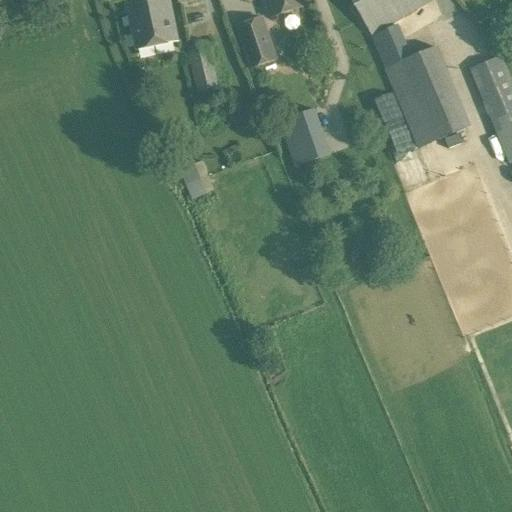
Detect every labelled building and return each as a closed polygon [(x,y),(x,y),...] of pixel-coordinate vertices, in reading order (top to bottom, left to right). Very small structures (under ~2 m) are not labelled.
[(124,0),(135,51),(177,42),(167,0),(124,0)] [(262,0),(268,19),(305,7),(302,0),(262,0)] [(348,0),(371,37),(432,1),(431,0),(348,0)] [(235,27),(249,70),(277,61),(262,17),(235,27)] [(187,48),(197,93),(203,91),(204,95),(215,93),(214,89),(218,88),(207,43),(187,48)] [(417,150),(469,128),(436,47),(383,69),(417,150)] [(469,70),(508,165),(511,163),(511,82),(501,57),(469,70)] [(226,95),(210,102),(215,113),(230,106),(226,95)] [(330,155),(314,109),(278,122),(294,168),(330,155)] [(181,170),(188,196),(211,190),(203,164),(181,170)]
